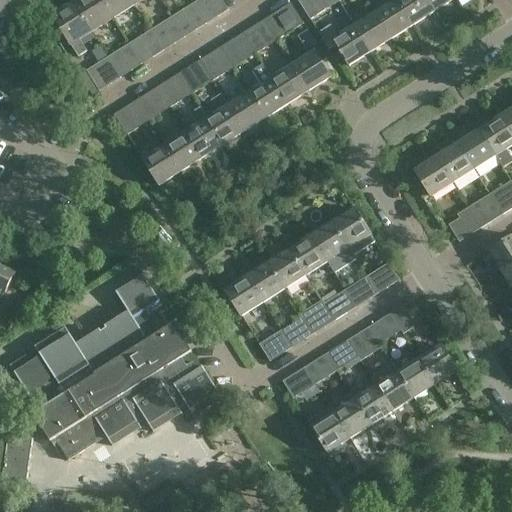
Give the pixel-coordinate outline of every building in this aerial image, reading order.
[(100,0),(83,0),(76,5),(94,35),(114,22),(100,0)] [(136,8),(130,0),(100,0),(114,22),(136,8)] [(148,0),(130,0),(136,8),(148,0)] [(202,0),(193,6),(206,26),(229,12),(220,0),(202,0)] [(339,4),(336,0),(300,0),(298,2),(311,22),(339,4)] [(435,16),(425,0),(398,0),(397,2),(414,29),(435,16)] [(454,0),(425,0),(435,16),(456,2),(454,0)] [(397,2),(375,15),(392,43),(414,29),(397,2)] [(94,35),(76,5),(53,20),(71,49),(79,60),(88,55),(80,43),(94,35)] [(291,5),(263,23),(276,43),(304,26),(291,5)] [(193,6),(173,19),(186,39),(206,26),(193,6)] [(392,43),(375,15),(355,28),(372,56),(392,43)] [(186,39),(173,19),(151,33),(164,53),(186,39)] [(263,23),(243,36),(256,56),(276,43),(263,23)] [(372,56),(355,28),(339,38),(331,27),(319,35),(330,52),(336,48),(350,70),(372,56)] [(164,53),(151,33),(129,46),(142,67),(164,53)] [(256,56),(243,36),(221,50),(234,70),(256,56)] [(129,46),(109,59),(122,80),(142,67),(129,46)] [(221,50),(199,63),(212,84),(234,70),(221,50)] [(292,68),(310,96),(332,82),(314,54),(292,68)] [(122,80),(109,59),(87,73),(100,94),(122,80)] [(199,63),(179,76),(191,97),(212,84),(199,63)] [(310,96),(292,68),(271,81),(289,109),(310,96)] [(191,97),(179,76),(158,90),(170,110),(191,97)] [(271,81),(250,95),(267,122),(289,109),(271,81)] [(170,110),(158,90),(137,103),(149,124),(170,110)] [(250,95),(228,108),(246,136),(267,122),(250,95)] [(219,114),(207,122),(224,150),(246,136),(228,108),(221,97),(212,103),(219,114)] [(149,124),(137,103),(115,117),(127,137),(149,124)] [(224,150),(207,122),(200,110),(190,116),(198,128),(186,135),(203,163),(224,150)] [(511,113),(501,120),(511,136),(511,113)] [(511,136),(501,120),(480,134),(497,160),(503,169),(511,163),(511,157),(509,153),(511,151),(511,136)] [(480,134),(459,147),(476,174),(497,160),(480,134)] [(203,163),(186,135),(165,148),(182,176),(203,163)] [(2,146),(0,149),(0,165),(3,167),(10,150),(2,146)] [(459,147),(437,161),(454,188),(476,174),(459,147)] [(182,176),(165,148),(143,162),(160,190),(182,176)] [(454,188),(437,161),(416,175),(433,201),(454,188)] [(511,183),(490,197),(503,217),(511,211),(511,183)] [(503,217),(490,197),(469,210),(481,230),(503,217)] [(481,230),(469,210),(458,217),(460,221),(449,227),(459,244),(481,230)] [(334,225),(350,251),(354,258),(377,244),(356,211),(334,225)] [(350,251),(334,225),(313,238),(329,265),(350,251)] [(313,238),(291,252),(308,279),(329,265),(313,238)] [(503,277),(511,271),(511,241),(489,255),(503,277)] [(308,279),(291,252),(269,266),(286,292),(308,279)] [(389,265),(368,279),(378,296),(400,282),(389,265)] [(269,266),(248,279),(265,306),(286,292),(269,266)] [(0,304),(1,303),(0,302),(4,296),(5,296),(15,277),(0,268),(0,304)] [(511,271),(503,277),(511,290),(511,271)] [(38,350),(33,353),(11,367),(39,411),(33,415),(51,444),(57,440),(69,459),(106,436),(113,447),(148,425),(153,432),(189,409),(194,417),(223,398),(203,366),(198,370),(193,363),(187,367),(184,361),(191,356),(172,326),(165,331),(153,311),(163,305),(145,275),(117,292),(129,312),(78,344),(67,327),(36,347),(38,350)] [(265,306),(248,279),(226,293),(243,320),(265,306)] [(368,279),(347,292),(357,309),(378,296),(368,279)] [(347,292),(325,306),(336,323),(357,309),(347,292)] [(336,323),(325,306),(323,303),(301,316),(303,319),(314,337),(336,323)] [(413,303),(392,317),(404,336),(415,330),(413,326),(424,320),(413,303)] [(392,317),(371,330),(381,347),(392,340),(394,343),(404,336),(392,317)] [(303,319),(282,333),(293,350),(314,337),(303,319)] [(371,330),(349,344),(359,360),(362,363),(383,350),(381,347),(371,330)] [(293,350),(282,333),(260,347),(271,364),(293,350)] [(359,360),(349,344),(327,358),(337,374),(359,360)] [(420,361),(437,388),(459,374),(442,347),(420,361)] [(327,358),(306,371),(316,387),(337,374),(327,358)] [(437,388),(420,361),(398,375),(415,401),(437,388)] [(390,380),(377,388),(394,415),(415,401),(398,375),(394,367),(385,373),(390,380)] [(316,387),(306,371),(285,385),(294,401),(316,387)] [(394,415),(377,388),(373,381),(351,395),(372,429),(394,415)] [(441,398),(459,390),(456,382),(438,390),(441,398)] [(345,409),(334,416),(351,442),(372,429),(351,395),(341,402),(345,409)] [(351,442),(334,416),(330,409),(320,415),(324,422),(313,429),(333,461),(346,452),(342,448),(351,442)] [(34,436),(9,433),(2,481),(26,485),(34,436)] [(353,456),(368,448),(363,439),(348,447),(353,456)] [(233,473),(229,466),(220,471),(224,478),(233,473)]
